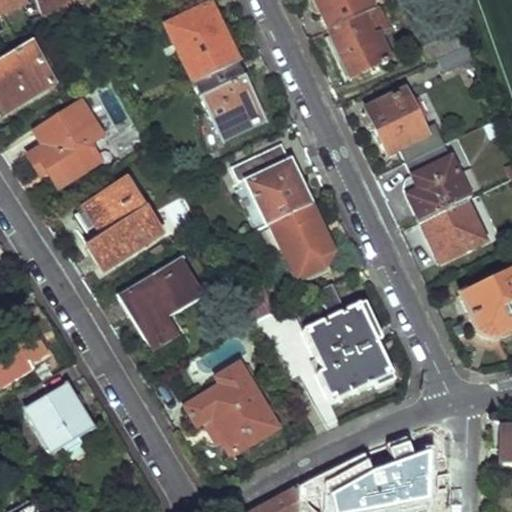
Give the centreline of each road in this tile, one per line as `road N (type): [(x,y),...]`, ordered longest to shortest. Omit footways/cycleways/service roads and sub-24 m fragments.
road 1 (residential): [(265,0),(455,406)]
road 2 (residential): [(196,511),(0,198)]
road 3 (residential): [(219,511),(326,454),(455,406)]
